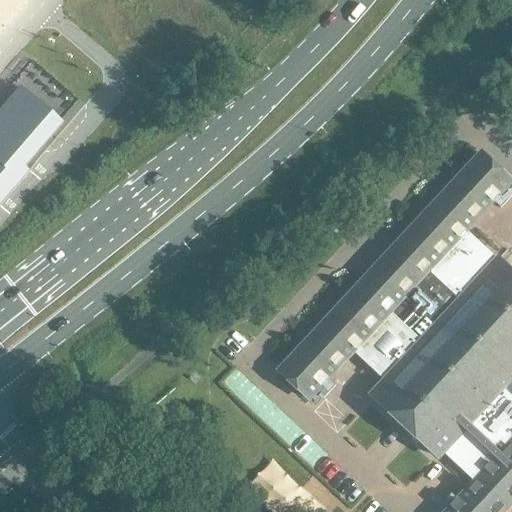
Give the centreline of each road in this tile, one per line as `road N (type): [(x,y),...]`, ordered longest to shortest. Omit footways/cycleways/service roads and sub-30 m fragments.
road 1 (primary): [(0,374),(244,178),(352,75),(416,0)]
road 2 (primary): [(356,0),(315,49),(216,138),(0,313)]
